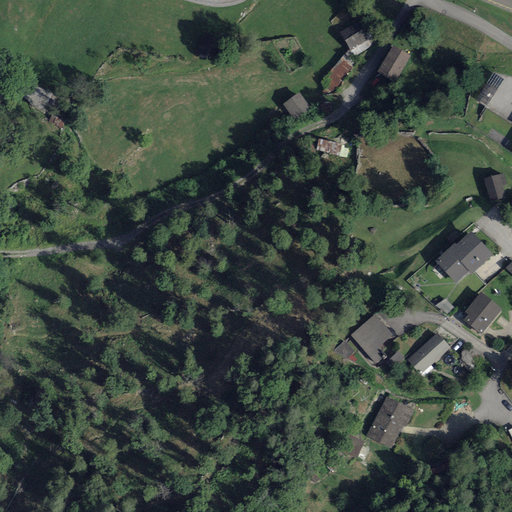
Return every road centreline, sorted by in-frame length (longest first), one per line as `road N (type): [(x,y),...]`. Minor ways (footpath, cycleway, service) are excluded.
road 1 (track): [(467,184),(444,209),(384,236),(381,253),(409,255),(480,219)]
road 2 (residential): [(411,0),(335,114)]
